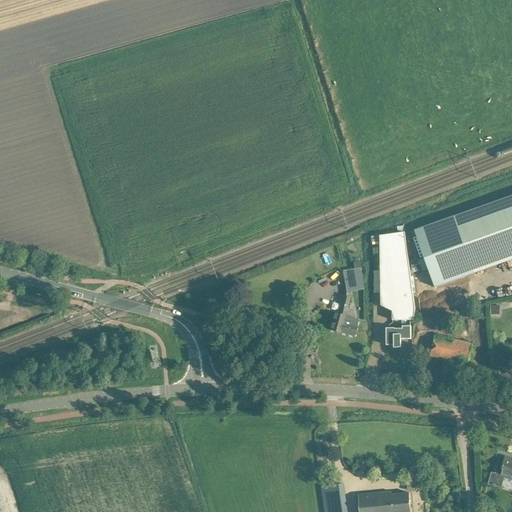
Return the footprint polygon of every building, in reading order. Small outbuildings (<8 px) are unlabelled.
[(511,196),(454,217),(415,231),(425,259),(419,261),(423,271),(428,269),(435,288),(474,273),(511,260),(511,196)] [(405,233),(390,235),(380,236),(381,306),(392,311),(393,321),(403,321),(402,329),(395,329),(395,328),(386,329),(386,346),(395,345),(395,347),(398,347),(398,348),(401,348),(401,339),(411,339),(410,320),(414,320),(415,309),(405,233)] [(342,272),(346,293),(363,290),(359,268),(342,272)] [(354,337),(358,319),(345,316),(349,297),(342,295),(337,313),(334,312),(332,321),(331,320),(331,322),(329,330),(354,337)] [(431,357),(468,366),(472,344),(435,336),(431,357)] [(511,481),(511,459),(505,457),(503,465),(498,463),(495,477),(511,481)] [(419,476),(421,468),(411,466),(410,474),(419,476)] [(419,482),(408,481),(407,491),(418,492),(419,482)] [(347,511),(344,484),(322,487),(324,511),(347,511)] [(359,511),(411,511),(409,493),(392,495),(391,492),(358,495),(359,511)]
